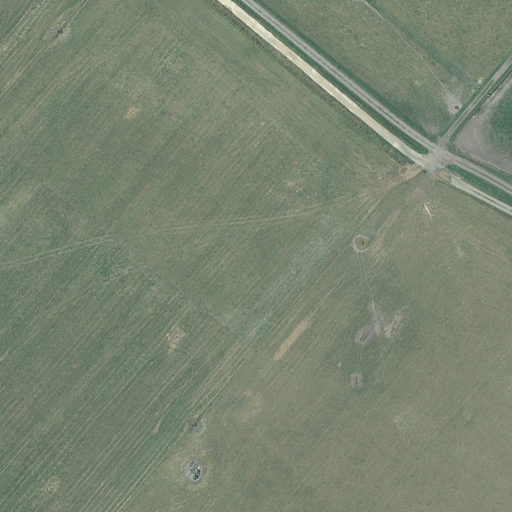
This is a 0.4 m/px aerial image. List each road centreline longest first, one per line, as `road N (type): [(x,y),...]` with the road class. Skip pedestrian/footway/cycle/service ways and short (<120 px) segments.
road 1 (track): [(246,0),(405,129),(511,191)]
road 2 (track): [(429,166),(511,58)]
